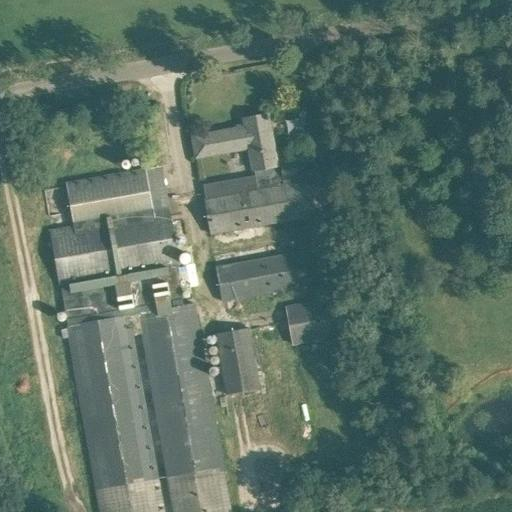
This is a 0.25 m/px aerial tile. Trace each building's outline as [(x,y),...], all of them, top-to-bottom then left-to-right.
[(511,106),(511,89),(493,93),(497,109),(511,106)] [(383,131),(379,111),(356,116),(360,135),(383,131)] [(246,128),(193,137),(197,159),(248,150),(252,171),(255,171),(256,175),(258,189),(280,185),(279,182),(307,177),(303,157),(280,161),(281,164),(277,165),(268,115),(244,120),(246,128)] [(180,265),(180,263),(189,261),(187,251),(178,253),(164,183),(161,164),(68,180),(77,226),(51,231),(61,287),(62,286),(69,326),(66,326),(100,511),(165,511),(134,335),(141,334),(173,511),(233,511),(195,303),(184,305),(177,266),(180,265)] [(222,181),(204,185),(206,198),(205,199),(211,233),(309,216),(328,213),(322,178),(280,185),(258,189),(224,195),(222,181)] [(313,226),(290,230),(292,243),(315,239),(313,226)] [(223,301),(237,299),(239,308),(247,306),(246,297),(302,288),(296,253),(217,266),(223,301)] [(351,335),(344,297),(287,306),(293,345),(351,335)] [(250,328),(216,335),(227,395),(261,389),(250,328)]
